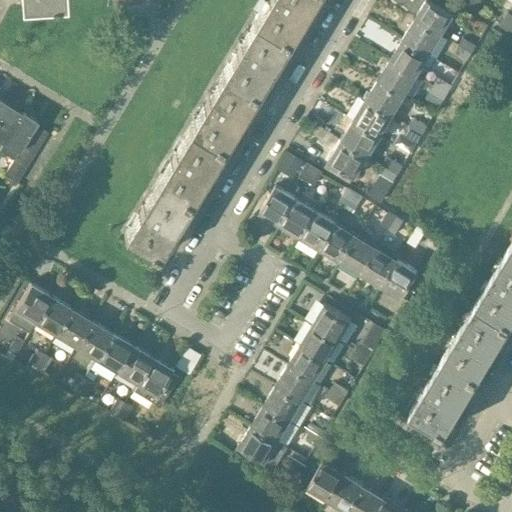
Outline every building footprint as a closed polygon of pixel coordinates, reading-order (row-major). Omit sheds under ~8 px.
[(264,0),(252,21),(287,41),(311,0),(264,0)] [(431,0),(423,0),(413,18),(440,34),(453,13),(431,0)] [(469,0),(467,5),(475,10),(480,0),(469,0)] [(500,25),(507,29),(511,21),(511,14),(508,12),(500,25)] [(413,18),(401,38),(428,54),(440,34),(413,18)] [(252,21),(219,75),(254,95),(287,41),(252,21)] [(462,36),(457,44),(470,52),(475,44),(462,36)] [(401,38),(389,58),(416,74),(428,54),(401,38)] [(470,52),(457,44),(453,51),(466,59),(470,52)] [(389,58),(376,79),(404,95),(416,74),(389,58)] [(219,75),(187,129),(221,150),(254,95),(219,75)] [(438,76),(433,84),(446,92),(451,84),(438,76)] [(376,79),(364,99),(391,115),(404,95),(376,79)] [(446,92),(433,84),(429,92),(442,99),(446,92)] [(364,99),(352,119),(379,135),(391,115),(364,99)] [(7,102),(0,113),(0,139),(3,141),(22,111),(7,102)] [(3,141),(0,146),(0,147),(14,156),(15,155),(19,149),(23,142),(27,136),(30,130),(34,124),(37,119),(22,111),(3,141)] [(413,117),(408,125),(421,133),(426,125),(413,117)] [(352,119),(339,140),(366,156),(379,135),(352,119)] [(34,124),(30,130),(43,138),(47,131),(34,124)] [(421,133),(408,125),(404,132),(417,140),(421,133)] [(187,129),(161,171),(154,183),(189,203),(221,150),(187,129)] [(30,130),(27,136),(39,144),(43,138),(30,130)] [(27,136),(23,142),(35,150),(39,144),(27,136)] [(355,175),(366,156),(339,140),(328,159),(355,175)] [(23,142),(19,149),(32,157),(35,150),(23,142)] [(19,149),(15,155),(28,163),(32,157),(19,149)] [(14,156),(11,161),(24,169),(28,163),(15,155),(14,156)] [(389,157),(383,166),(396,174),(401,165),(389,157)] [(11,161),(7,168),(20,176),(24,169),(11,161)] [(298,175),(305,179),(313,166),(306,162),(298,175)] [(313,166),(305,179),(313,184),(321,171),(313,166)] [(396,174),(383,166),(379,172),(392,180),(396,174)] [(7,168),(3,174),(16,182),(20,176),(7,168)] [(123,235),(157,255),(189,203),(154,183),(154,184),(123,235)] [(275,183),(259,211),(279,223),(295,195),(275,183)] [(339,199),(346,204),(354,191),(347,186),(339,199)] [(362,195),(354,191),(346,204),(354,208),(362,195)] [(295,195),(279,223),(299,235),(315,207),(295,195)] [(315,207),(299,235),(320,247),(336,220),(315,207)] [(380,224),(387,228),(395,215),(387,211),(380,224)] [(402,220),(395,215),(387,228),(395,233),(402,220)] [(336,220),(320,247),(339,259),(356,232),(336,220)] [(415,228),(407,241),(415,245),(423,232),(415,228)] [(356,232),(339,259),(361,272),(377,245),(356,232)] [(377,245),(361,272),(381,284),(397,257),(377,245)] [(511,251),(507,248),(474,303),(509,324),(511,318),(511,251)] [(397,257),(381,284),(401,297),(418,270),(397,257)] [(14,308),(35,321),(51,294),(30,281),(14,308)] [(71,306),(51,294),(35,321),(55,333),(71,306)] [(324,301),(312,321),(339,338),(351,318),(324,301)] [(474,303),(442,356),(476,377),(490,354),(491,355),(491,354),(498,343),(497,343),(509,324),(474,303)] [(91,318),(71,306),(55,333),(75,345),(91,318)] [(112,331),(91,318),(75,345),(95,358),(112,331)] [(312,321),(299,342),(326,358),(339,338),(312,321)] [(132,343),(112,331),(95,358),(115,370),(132,343)] [(15,336),(7,349),(15,354),(23,341),(15,336)] [(359,341),(355,348),(368,356),(372,349),(359,341)] [(299,342),(287,362),(314,378),(326,358),(299,342)] [(151,354),(132,343),(115,370),(135,382),(151,354)] [(35,365),(43,353),(36,348),(28,361),(35,365)] [(368,356),(355,348),(351,356),(363,364),(368,356)] [(35,365),(42,370),(50,357),(43,353),(35,365)] [(151,354),(135,382),(131,389),(159,406),(177,375),(171,371),(173,367),(151,354)] [(445,430),(460,406),(465,396),(476,377),(442,356),(411,408),(445,430)] [(287,362),(275,382),(302,399),(314,378),(287,362)] [(75,390),(83,378),(76,373),(68,386),(75,390)] [(75,390),(83,395),(91,382),(83,378),(75,390)] [(335,381),(331,389),(343,396),(348,389),(335,381)] [(275,382),(263,402),(290,418),(302,399),(275,382)] [(343,396),(331,389),(326,396),(339,404),(343,396)] [(109,410),(115,414),(123,402),(116,397),(109,410)] [(131,406),(123,402),(115,414),(123,419),(131,406)] [(263,402),(250,423),(277,439),(290,418),(263,402)] [(311,422),(307,429),(319,437),(324,430),(311,422)] [(250,423),(238,444),(265,460),(277,439),(250,423)] [(319,437),(307,429),(302,436),(315,444),(319,437)] [(307,457),(294,449),(293,449),(289,456),(302,465),(307,457)] [(343,470),(323,458),(306,485),(327,498),(343,470)] [(364,483),(343,470),(327,498),(347,510),(364,483)] [(373,511),(384,495),(364,483),(347,510),(350,511),(373,511)] [(400,511),(403,507),(384,495),(373,511),(400,511)]
